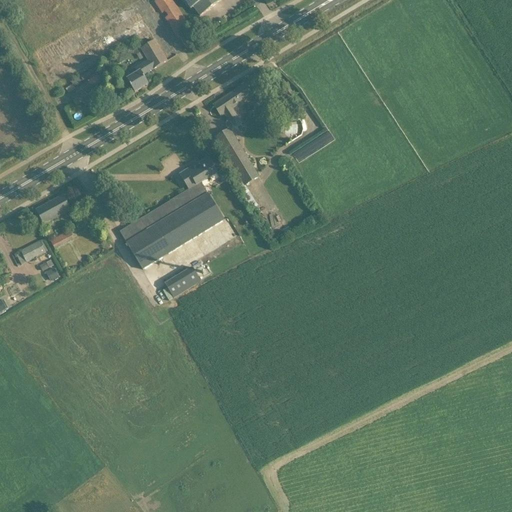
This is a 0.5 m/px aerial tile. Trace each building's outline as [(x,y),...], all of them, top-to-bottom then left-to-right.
[(167,17),(165,18),(178,38),(180,37),(188,49),(199,42),(195,35),(172,0),(157,0),(155,2),(162,13),(164,12),(167,17)] [(183,0),(191,10),(194,8),(200,16),(222,0),(183,0)] [(168,62),(155,40),(141,49),(149,61),(154,69),(154,70),(168,62)] [(143,76),(154,69),(149,61),(135,69),(138,73),(127,80),(135,93),(149,84),(143,76)] [(88,81),(75,89),(68,94),(74,104),(76,107),(82,103),(85,107),(98,98),(91,87),(94,85),(102,80),(99,75),(99,74),(98,75),(91,79),(88,81)] [(78,78),(71,82),(73,85),(74,88),(82,83),(78,78)] [(240,122),(237,118),(232,109),(252,95),(245,85),(214,105),(221,116),(224,113),(233,126),(234,128),(236,128),(238,128),(239,127),(240,126),(240,123),(240,122)] [(298,120),(298,117),(298,113),(295,113),(287,94),(277,99),(284,113),(283,122),(285,122),(298,122),(298,121),(298,120)] [(230,130),(217,138),(231,160),(248,185),(261,176),(243,149),(230,130)] [(120,232),(143,270),(225,221),(208,194),(201,183),(217,174),(223,184),(230,180),(223,169),(217,173),(208,158),(200,163),(180,175),(187,187),(189,190),(139,221),(120,232)] [(288,163),(283,166),(288,173),(293,170),(288,163)] [(71,210),(69,205),(64,196),(37,211),(44,225),(71,210)] [(69,231),(51,241),(55,249),(74,240),(69,231)] [(24,265),(49,251),(43,240),(18,254),(15,255),(15,256),(16,258),(18,257),(22,266),(24,265)] [(166,284),(174,298),(201,282),(192,268),(166,284)] [(54,269),(48,272),(53,281),(59,278),(54,269)]
